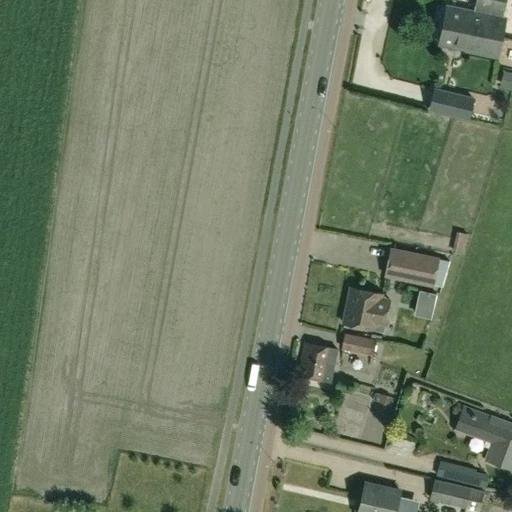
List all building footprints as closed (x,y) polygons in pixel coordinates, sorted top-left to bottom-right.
[(446,8),(443,26),(501,38),(505,20),(500,19),(502,11),(503,11),(505,0),(476,0),(476,5),(477,6),(475,14),(446,8)] [(501,38),(443,26),(439,45),(446,46),(445,51),(448,55),(456,57),(460,54),(461,49),(497,57),(501,38)] [(511,73),(505,72),(501,86),(511,88),(511,73)] [(507,107),(507,89),(491,89),(491,107),(507,107)] [(468,119),(473,99),(434,90),(429,110),(468,119)] [(392,248),(386,275),(433,285),(439,258),(392,248)] [(342,324),(382,332),(384,323),(376,322),(382,295),(349,289),(342,324)] [(418,290),(413,315),(430,318),(435,293),(418,290)] [(340,349),(372,355),(375,338),(343,332),(340,349)] [(336,351),(327,349),(304,344),(298,376),(321,380),(321,381),(330,383),(336,351)] [(352,382),(338,380),(336,391),(350,394),(352,382)] [(381,394),(378,402),(388,405),(391,397),(381,394)] [(511,469),(511,424),(490,416),(489,420),(462,411),(456,429),(486,440),(485,442),(488,447),(491,447),(486,460),(511,469)] [(435,476),(484,488),(488,472),(439,460),(435,476)] [(429,500),(465,509),(478,511),(483,491),(470,488),(434,479),(429,500)] [(358,511),(409,511),(412,502),(397,498),(399,492),(365,484),(358,511)]
